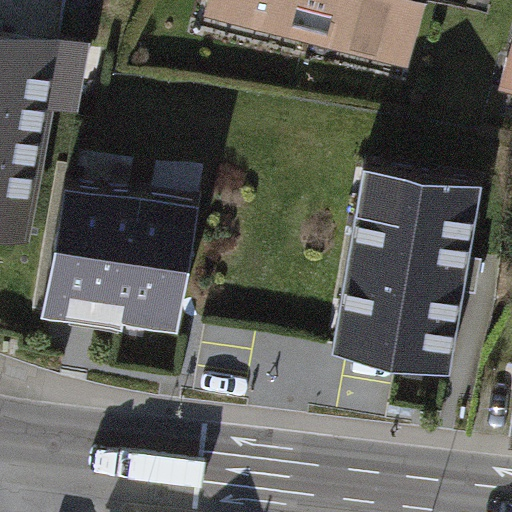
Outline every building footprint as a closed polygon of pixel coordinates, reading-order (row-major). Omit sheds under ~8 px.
[(427,0),(237,0),(417,45),(427,0)] [(0,19),(0,224),(21,229),(46,88),(77,93),(87,34),(0,19)] [(511,41),(501,89),(511,91),(511,41)] [(335,329),(445,348),(476,166),(366,147),(335,329)] [(181,323),(202,196),(69,174),(48,300),(181,323)]
